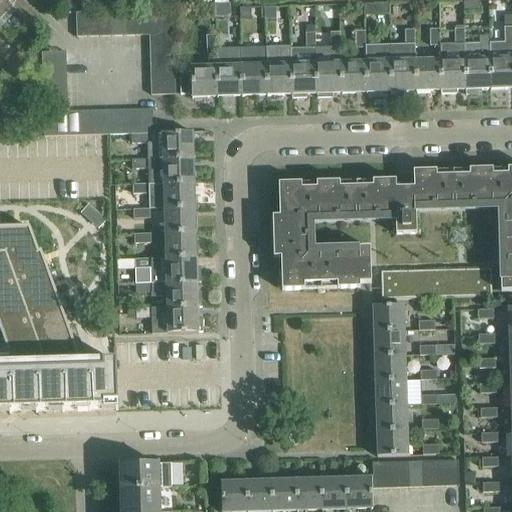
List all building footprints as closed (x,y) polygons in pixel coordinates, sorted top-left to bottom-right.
[(0,0),(0,15),(9,6),(29,25),(38,15),(22,0),(0,0)] [(479,13),(479,3),(464,4),(465,13),(479,13)] [(388,4),(364,5),(364,15),(389,14),(388,4)] [(215,9),(215,18),(229,18),(229,9),(229,6),(215,6),(215,9)] [(275,7),(264,7),(265,20),(276,20),(275,7)] [(250,8),(239,8),(240,19),(251,19),(250,8)] [(137,36),(149,36),(161,36),(161,11),(136,12),(137,36)] [(173,11),(161,11),(161,36),(149,36),(150,48),(174,47),(173,11)] [(113,37),(125,37),(124,12),(112,13),(113,37)] [(137,36),(136,12),(124,12),(125,37),(137,36)] [(88,13),(83,13),(76,14),(77,38),(89,38),(88,13)] [(89,38),(101,37),(100,13),(88,13),(89,38)] [(113,37),(112,13),(100,13),(101,37),(113,37)] [(490,90),(511,89),(511,27),(504,28),(504,43),(489,43),(490,90)] [(455,45),(464,45),(464,29),(454,29),(455,45)] [(416,92),(415,61),(414,30),(405,31),(405,46),(390,47),(391,93),(416,92)] [(439,46),(439,30),(429,30),(430,46),(439,46)] [(340,49),(340,32),(330,33),(330,49),(340,49)] [(364,32),(355,32),(355,48),(365,48),(365,47),(364,32)] [(315,50),(315,33),(305,33),(306,50),(315,50)] [(206,53),(216,52),(216,50),(215,36),(206,36),(206,53)] [(480,45),(464,45),(466,91),(466,97),(482,96),(482,91),(490,90),(489,43),(489,36),(479,36),(480,45)] [(455,45),(439,46),(440,60),(441,96),(457,95),(457,91),(466,91),(464,45),(455,45)] [(174,59),(174,47),(150,48),(150,60),(174,59)] [(365,62),(366,94),(391,93),(390,47),(365,47),(365,48),(365,62)] [(242,97),(267,97),(266,65),(265,49),(265,48),(241,49),(241,66),(242,97)] [(267,97),(292,96),(291,64),(290,50),(290,48),(265,49),(266,65),(267,97)] [(217,98),(242,97),(241,66),(241,49),(216,50),(216,52),(216,66),(217,98)] [(331,49),(315,50),(316,63),(317,95),(317,99),(332,99),(332,95),(341,95),(340,63),(340,49),(331,49)] [(21,50),(21,51),(9,62),(17,70),(29,58),(21,50)] [(306,50),(290,50),(291,64),(292,96),(292,100),(307,100),(307,96),(317,95),(316,63),(315,50),(306,50)] [(66,52),(41,53),(42,65),(66,65),(66,52)] [(150,60),(150,72),(175,71),(174,59),(150,60)] [(441,96),(440,60),(415,61),(416,92),(440,92),(441,96)] [(341,95),(366,94),(365,62),(340,63),(341,95)] [(42,65),(42,77),(66,77),(66,65),(42,65)] [(191,99),(217,98),(216,66),(190,67),(190,68),(191,95),(191,99)] [(180,95),(191,95),(190,68),(179,68),(180,95)] [(2,69),(2,70),(0,71),(0,87),(10,77),(2,69)] [(175,71),(150,72),(151,84),(175,83),(175,71)] [(42,77),(42,89),(67,89),(66,77),(42,77)] [(175,95),(175,83),(151,84),(151,96),(175,95)] [(42,89),(43,101),(67,101),(67,89),(42,89)] [(44,137),(56,137),(55,113),(67,113),(67,101),(43,101),(44,137)] [(140,111),(140,134),(153,134),(152,110),(140,111)] [(113,135),(117,135),(116,111),(104,112),(105,135),(113,135)] [(116,111),(117,135),(128,135),(128,111),(116,111)] [(128,135),(131,135),(140,134),(140,111),(128,111),(128,135)] [(80,112),(67,113),(55,113),(56,137),(80,136),(80,112)] [(80,136),(92,136),(92,112),(80,112),(80,136)] [(104,112),(92,112),(92,136),(105,135),(104,112)] [(193,159),(193,133),(153,134),(140,134),(131,135),(131,145),(147,145),(148,160),(193,159)] [(148,160),(131,161),(132,170),(148,170),(149,185),(163,185),(194,184),(193,159),(148,160)] [(396,195),(395,181),(278,185),(279,217),(272,218),(273,259),(281,258),(281,291),(360,289),(360,284),(371,284),(370,249),(357,249),(357,254),(308,256),(307,219),(395,216),(396,236),(416,235),(415,207),(504,205),(506,280),(500,280),(501,293),(511,292),(511,169),(413,172),(414,195),(396,195)] [(149,210),(164,210),(195,209),(194,184),(163,185),(149,185),(132,186),(132,195),(149,195),(149,210)] [(98,213),(89,205),(81,214),(90,222),(98,213)] [(164,210),(165,234),(195,234),(195,209),(164,210)] [(149,219),(149,210),(133,211),(133,220),(149,219)] [(0,412),(9,412),(9,414),(11,414),(11,412),(35,411),(36,414),(38,414),(38,411),(62,410),(62,413),(64,413),(64,410),(88,410),(88,412),(90,412),(90,410),(115,409),(116,411),(118,411),(117,391),(116,364),(116,362),(88,363),(85,363),(84,360),(76,363),(65,333),(73,330),(72,328),(68,329),(41,252),(38,253),(29,228),(0,228),(0,412)] [(165,234),(165,259),(196,258),(195,234),(165,234)] [(150,244),(150,235),(133,235),(134,245),(150,244)] [(196,258),(165,259),(134,260),(134,270),(151,269),(151,285),(166,284),(197,283),(201,283),(200,268),(196,268),(196,258)] [(134,270),(134,260),(117,261),(117,270),(134,270)] [(492,298),(491,269),(380,272),(381,301),(492,298)] [(166,296),(167,309),(198,308),(202,308),(202,293),(197,293),(197,283),(166,284),(151,285),(135,285),(135,295),(151,294),(152,297),(162,297),(162,294),(166,294),(166,296)] [(403,306),(372,307),(373,333),(404,332),(403,306)] [(167,309),(152,309),(152,319),(153,335),(168,335),(198,334),(198,333),(203,333),(202,317),(198,317),(198,308),(167,309)] [(152,319),(152,309),(136,310),(136,319),(152,319)] [(493,310),(477,311),(477,320),(493,320),(493,310)] [(419,332),(435,331),(435,322),(418,322),(419,332)] [(374,358),(405,357),(404,332),(373,333),(374,358)] [(494,335),(478,335),(478,345),(494,344),(494,335)] [(445,346),(419,347),(420,356),(436,356),(445,356),(445,346)] [(375,383),(406,382),(405,357),(374,358),(375,383)] [(495,369),(495,360),(478,360),(479,370),(495,369)] [(420,381),(437,381),(436,371),(420,372),(420,381)] [(406,382),(375,383),(376,408),(407,407),(421,406),(421,397),(420,382),(406,382)] [(496,394),(495,384),(479,385),(479,394),(496,394)] [(421,406),(438,406),(437,396),(421,397),(421,406)] [(449,396),(437,396),(438,406),(450,405),(449,396)] [(376,432),(407,431),(407,407),(376,408),(376,432)] [(496,419),(496,409),(480,410),(480,419),(496,419)] [(422,431),(438,430),(438,421),(422,421),(422,431)] [(376,432),(377,458),(408,457),(407,431),(376,432)] [(497,443),(497,434),(480,435),(481,444),(497,443)] [(439,446),(423,446),(423,456),(439,455),(439,446)] [(498,468),(498,459),(481,459),(481,469),(498,468)] [(433,487),(445,486),(444,461),(432,462),(433,487)] [(445,486),(457,486),(456,461),(444,461),(445,486)] [(409,488),(421,487),(420,462),(408,463),(409,488)] [(421,487),(433,487),(432,462),(420,462),(421,487)] [(385,489),(397,488),(397,463),(384,464),(385,489)] [(397,488),(409,488),(408,463),(397,463),(397,488)] [(159,465),(119,466),(120,490),(160,489),(171,489),(170,464),(159,465)] [(385,489),(384,464),(373,464),(373,478),(372,478),(372,489),(385,489)] [(373,510),(372,489),(372,478),(346,479),(347,511),(373,510)] [(347,511),(346,479),(321,480),(322,511),(347,511)] [(310,511),(322,511),(321,480),(296,481),(297,511),(310,511)] [(297,511),(296,481),(271,482),(272,511),(297,511)] [(247,511),(246,482),(220,483),(221,511),(247,511)] [(272,511),(271,482),(246,482),(247,511),(272,511)] [(499,495),(498,484),(482,484),(482,495),(499,495)] [(160,511),(160,489),(120,490),(120,511),(160,511)]
